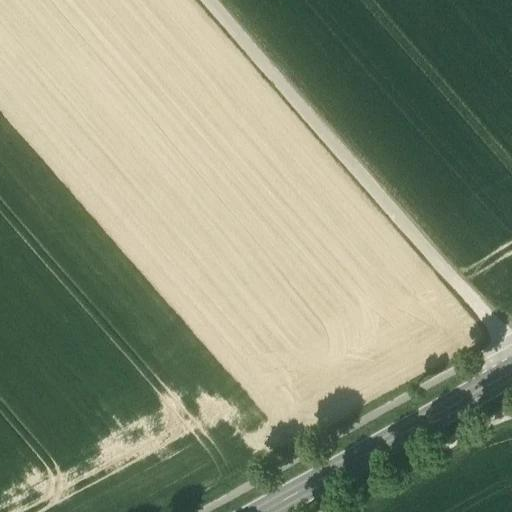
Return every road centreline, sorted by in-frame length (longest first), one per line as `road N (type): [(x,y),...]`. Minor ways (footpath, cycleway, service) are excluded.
road 1 (track): [(207,0),(511,339)]
road 2 (secondary): [(511,369),(261,511)]
road 3 (track): [(511,410),(329,511)]
